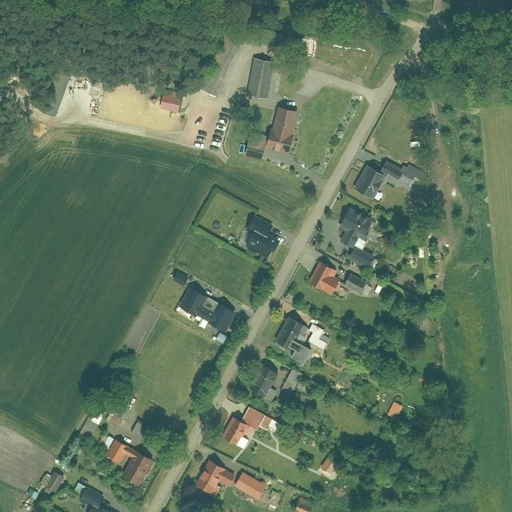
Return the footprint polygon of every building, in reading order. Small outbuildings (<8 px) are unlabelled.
[(198,90),(214,99),(248,32),(231,24),(198,90)] [(260,29),(256,44),(283,51),(287,36),(260,29)] [(254,60),(247,95),(273,100),(279,65),(254,60)] [(41,112),(55,118),(71,77),(57,72),(41,112)] [(164,97),(161,109),(179,113),(182,100),(164,97)] [(287,154),(297,114),(275,108),(267,138),(251,133),(245,155),(262,159),(266,148),(287,154)] [(366,165),(353,188),(372,199),(383,180),(394,187),(402,174),(383,163),(378,172),(366,165)] [(376,227),(348,213),(340,229),(347,232),(340,244),(352,250),(348,257),(369,268),(378,251),(367,245),(376,227)] [(245,246),(265,257),(272,243),(265,239),(272,226),(253,216),(246,231),(251,234),(245,246)] [(319,264),(308,284),(331,296),(342,276),(319,264)] [(350,274),(343,288),(358,296),(366,282),(350,274)] [(361,295),(366,297),(371,288),(366,286),(361,295)] [(206,296),(190,288),(181,307),(196,315),(197,313),(201,306),(206,296)] [(234,312),(219,304),(214,313),(210,320),(209,322),(224,330),(234,312)] [(214,313),(201,306),(197,313),(210,320),(214,313)] [(289,320),(276,344),(296,355),(309,331),(289,320)] [(322,330),(312,326),(310,331),(320,336),(322,330)] [(312,335),(308,342),(323,351),(327,343),(312,335)] [(262,366),(248,392),(265,401),(279,375),(262,366)] [(292,371),(280,392),(290,397),(302,376),(292,371)] [(269,419),(241,405),(235,417),(263,432),(269,419)] [(140,417),(132,433),(150,442),(158,425),(140,417)] [(232,418),(221,437),(237,446),(248,427),(232,418)] [(122,477),(138,487),(152,462),(116,440),(106,457),(127,469),(122,477)] [(328,461),(320,472),(330,478),(337,467),(328,461)] [(207,462),(195,486),(216,497),(228,473),(207,462)] [(266,487),(243,474),(236,487),(258,500),(266,487)] [(59,475),(55,482),(63,487),(67,481),(59,475)] [(85,511),(117,511),(86,493),(80,504),(88,508),(85,511)] [(299,503),(295,511),(296,511),(308,511),(310,508),(299,503)]
